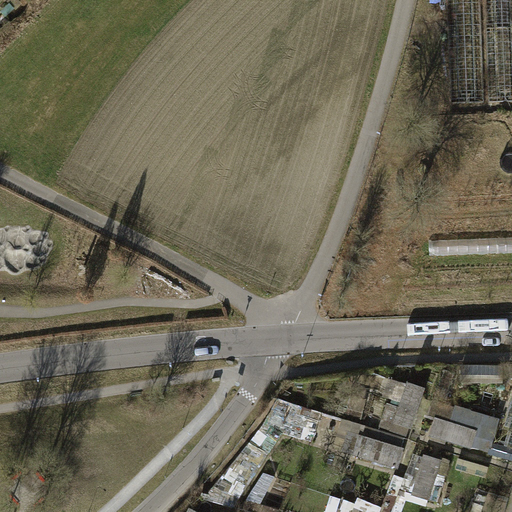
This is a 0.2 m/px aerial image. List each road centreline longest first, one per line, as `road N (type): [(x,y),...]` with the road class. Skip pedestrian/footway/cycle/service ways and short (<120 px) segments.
road 1 (unclassified): [(402,0),(351,180),(277,340)]
road 2 (residential): [(0,172),(253,307),(277,340)]
road 3 (residential): [(277,340),(0,367)]
road 4 (unclassified): [(511,331),(277,340)]
road 5 (residential): [(277,340),(243,400),(143,511)]
